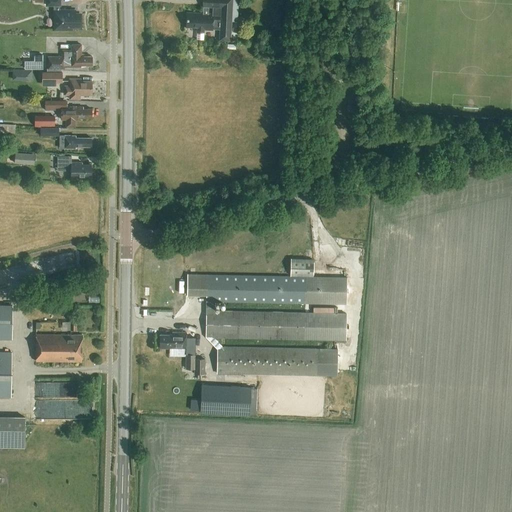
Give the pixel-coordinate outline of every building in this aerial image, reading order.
[(54,15),(58,19),(58,30),(72,30),(72,26),(80,26),(80,14),(74,14),(74,10),(59,10),(59,6),(60,6),(60,0),(46,0),(46,6),(54,6),(54,15)] [(238,22),(238,0),(202,0),(202,8),(203,8),(203,13),(187,13),(186,27),(197,28),(196,33),(204,34),(204,30),(212,31),(212,29),(219,29),(219,41),(231,42),(232,22),(238,22)] [(47,69),(47,71),(61,72),(61,69),(64,69),(64,67),(81,68),(81,65),(92,65),(92,57),(84,56),(84,55),(81,55),(81,45),(71,45),(71,50),(62,50),(62,57),(48,57),(47,69)] [(43,69),(43,61),(33,61),(33,69),(43,69)] [(61,72),(47,71),(47,72),(42,72),(42,83),(61,83),(61,72)] [(12,72),(12,80),(29,81),(29,73),(12,72)] [(70,79),(70,86),(65,86),(65,95),(69,95),(69,99),(79,99),(80,95),(91,95),(92,81),(81,81),(81,79),(70,79)] [(83,107),(66,107),(61,107),(61,121),(66,121),(66,127),(75,127),(75,120),(80,120),(80,118),(91,118),(91,109),(83,109),(83,107)] [(34,126),(54,127),(54,116),(34,116),(34,126)] [(0,125),(0,133),(15,134),(15,126),(0,125)] [(40,129),(40,137),(59,137),(59,129),(40,129)] [(60,148),(75,149),(76,147),(91,147),(91,138),(75,138),(75,136),(60,136),(60,148)] [(15,154),(14,164),(34,165),(35,155),(15,154)] [(71,156),(61,156),(57,156),(57,170),(71,170),(71,177),(91,177),(91,165),(82,165),(82,163),(71,162),(71,156)] [(290,258),(290,277),(313,277),(313,259),(290,258)] [(290,277),(206,275),(187,275),(187,296),(206,296),(205,337),(206,337),(346,340),(347,314),(215,311),(215,302),(347,304),(347,278),(313,277),(290,277)] [(0,338),(11,339),(12,306),(0,305),(0,338)] [(70,331),(70,322),(62,322),(62,331),(70,331)] [(159,348),(186,349),(186,333),(173,332),(172,335),(160,335),(159,348)] [(36,361),(82,362),(82,335),(36,335),(36,361)] [(217,373),(317,375),(317,349),(217,347),(217,373)] [(0,396),(11,397),(11,353),(0,352),(0,396)] [(185,370),(194,370),(194,374),(205,374),(205,359),(195,359),(195,355),(185,355),(185,370)] [(228,386),(227,413),(239,414),(249,414),(250,387),(228,386)] [(0,416),(0,448),(24,448),(25,417),(0,416)]
